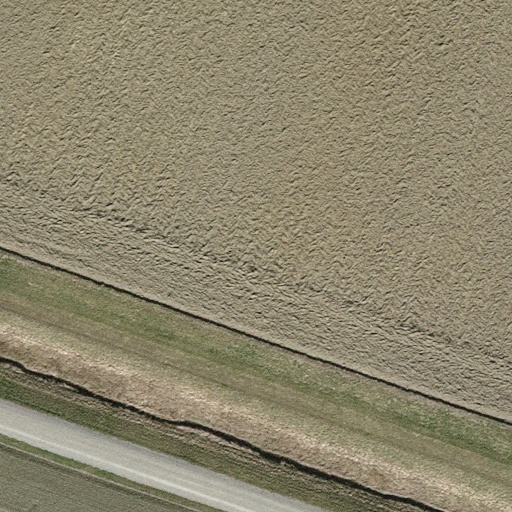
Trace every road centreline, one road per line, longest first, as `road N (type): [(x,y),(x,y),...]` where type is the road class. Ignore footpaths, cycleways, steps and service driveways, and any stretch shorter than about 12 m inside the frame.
road 1 (track): [(0,303),(511,479)]
road 2 (track): [(0,423),(260,511)]
